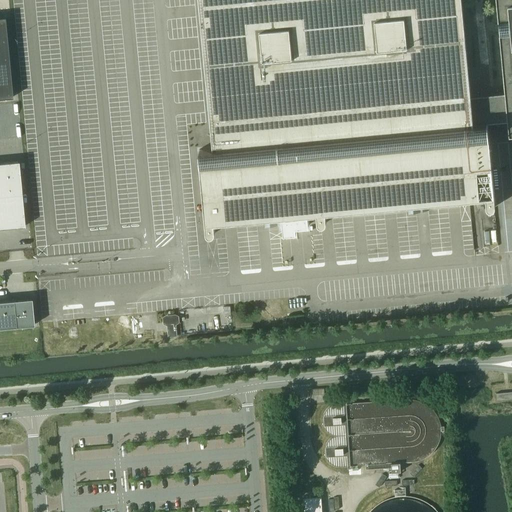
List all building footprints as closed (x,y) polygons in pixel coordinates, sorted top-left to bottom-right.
[(511,0),(199,0),(213,148),(199,150),(206,231),(207,231),(207,232),(207,233),(208,234),(209,234),(210,235),(211,235),(212,235),(213,234),(214,234),(215,233),(215,232),(215,231),(215,230),(215,222),(317,213),(318,220),(318,221),(318,222),(319,222),(319,223),(320,224),(321,224),(322,224),(323,224),(324,224),(325,223),(326,222),(326,221),(327,220),(327,219),(326,212),(486,197),(486,205),(487,206),(487,207),(488,207),(488,208),(489,208),(490,208),(491,209),(492,208),(493,208),(494,207),(495,206),(495,205),(495,204),(488,123),(507,121),(509,137),(511,136),(511,0)] [(0,98),(12,98),(4,17),(0,17),(0,98)] [(18,161),(1,163),(5,195),(21,194),(18,161)] [(24,226),(21,194),(5,195),(8,228),(24,226)] [(31,298),(13,300),(15,327),(34,325),(31,298)] [(0,328),(15,327),(13,300),(0,301),(0,328)] [(178,336),(177,326),(176,323),(178,322),(178,317),(176,316),(166,317),(165,318),(165,323),(167,324),(168,337),(178,336)] [(511,398),(511,391),(496,393),(497,400),(511,398)] [(322,511),(321,498),(302,499),(302,511),(322,511)]
